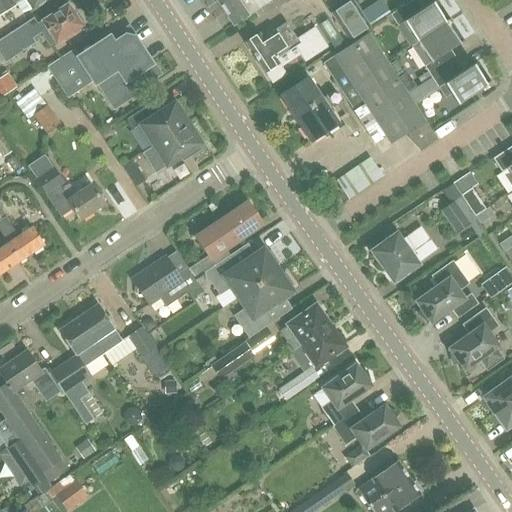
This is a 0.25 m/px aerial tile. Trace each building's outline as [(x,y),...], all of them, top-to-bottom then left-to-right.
[(13,0),(6,0),(0,4),(0,13),(15,3),(13,0)] [(13,0),(15,3),(20,0),(27,0),(32,8),(44,0),(13,0)] [(217,0),(233,24),(260,7),(270,0),(217,0)] [(275,8),(287,0),(271,0),(270,1),(275,8)] [(352,0),(351,0),(331,13),(347,39),(369,25),(360,12),(352,0)] [(380,0),(377,0),(360,12),(369,25),(389,12),(380,0)] [(411,1),(390,15),(397,26),(403,22),(416,42),(433,31),(450,20),(436,0),(435,0),(430,3),(431,3),(418,11),(411,1)] [(32,19),(0,40),(0,48),(7,62),(26,49),(23,44),(41,32),(49,45),(55,41),(56,42),(80,25),(67,5),(42,22),(36,26),(32,19)] [(416,42),(410,46),(427,72),(417,79),(421,84),(431,77),(452,63),(445,53),(458,44),(458,45),(463,41),(450,20),(433,31),(416,42)] [(259,34),(246,42),(265,71),(273,82),(285,74),(280,67),(299,54),(304,61),(327,46),(314,27),(297,39),(286,22),(261,38),(259,34)] [(129,33),(126,28),(109,39),(108,38),(79,57),(74,49),(46,66),(47,67),(57,83),(67,98),(94,81),(102,94),(111,88),(122,104),(136,95),(134,92),(157,77),(149,64),(150,64),(140,49),(130,33),(129,33)] [(323,63),(354,112),(364,105),(390,144),(404,134),(420,150),(436,139),(424,120),(368,33),(333,56),(323,63)] [(452,63),(431,77),(438,88),(444,84),(457,105),(487,85),(488,87),(492,84),(477,62),(459,74),(452,63)] [(10,76),(0,82),(0,89),(4,96),(8,93),(17,87),(10,76)] [(280,95),(294,116),(320,99),(306,77),(280,95)] [(15,103),(28,120),(33,116),(46,133),(60,123),(40,95),(35,88),(15,103)] [(166,93),(126,119),(133,129),(139,125),(152,146),(187,123),(174,102),(172,103),(166,93)] [(320,99),(294,116),(311,141),(337,124),(320,99)] [(199,145),(201,144),(187,123),(152,146),(141,153),(154,174),(166,166),(166,167),(188,153),(190,156),(201,149),(199,145)] [(0,152),(3,157),(11,151),(0,135),(0,152)] [(511,143),(491,157),(501,171),(505,168),(511,179),(511,143)] [(45,154),(27,166),(31,173),(45,192),(44,193),(60,217),(72,209),(66,200),(67,199),(59,187),(65,182),(49,160),(45,154)] [(13,156),(7,160),(14,172),(21,167),(13,156)] [(122,166),(135,187),(145,180),(131,159),(122,166)] [(371,161),(338,184),(349,200),(382,177),(371,161)] [(66,200),(72,209),(79,221),(103,205),(90,184),(67,199),(66,200)] [(460,195),(474,216),(485,209),(471,188),(460,195)] [(460,195),(452,202),(469,224),(478,238),(485,233),(479,224),(474,216),(460,195)] [(213,263),(210,259),(261,224),(246,202),(195,237),(205,251),(186,264),(190,269),(195,276),(213,263)] [(452,202),(440,212),(458,233),(469,224),(452,202)] [(474,216),(479,224),(494,215),(489,207),(474,216)] [(32,227),(7,243),(19,261),(44,245),(32,227)] [(416,264),(422,260),(435,250),(430,240),(415,250),(406,237),(399,240),(395,235),(372,251),(393,281),(416,265),(416,264)] [(511,235),(498,244),(503,252),(511,246),(511,235)] [(7,243),(0,247),(0,273),(19,261),(7,243)] [(229,287),(237,297),(277,270),(274,266),(278,263),(270,251),(266,253),(263,249),(234,268),(228,257),(205,273),(218,294),(229,287)] [(131,279),(147,304),(158,296),(165,307),(187,292),(190,297),(201,290),(186,268),(176,274),(165,257),(131,279)] [(415,302),(421,309),(417,314),(428,323),(427,323),(428,324),(449,309),(457,319),(478,304),(470,294),(463,299),(458,292),(469,284),(452,261),(430,276),(437,286),(415,302)] [(277,270),(237,297),(244,309),(234,316),(248,337),(271,321),(264,311),(292,292),(289,287),(293,285),(284,272),(280,275),(277,270)] [(96,304),(78,317),(95,341),(103,354),(122,341),(96,304)] [(314,307),(280,331),(293,350),(302,345),(328,327),(314,307)] [(468,335),(446,351),(447,352),(448,351),(452,364),(458,362),(464,370),(478,360),(486,371),(504,357),(488,334),(498,327),(485,308),(461,325),(468,335)] [(75,355),(48,374),(60,391),(84,425),(96,417),(82,397),(88,393),(81,382),(90,376),(84,367),(103,354),(95,341),(78,317),(58,330),(75,355)] [(140,322),(146,331),(155,325),(152,320),(145,319),(140,322)] [(141,327),(126,337),(142,359),(155,378),(170,368),(156,348),(141,327)] [(328,327),(302,345),(316,365),(342,347),(328,327)] [(244,342),(210,366),(219,378),(253,355),(244,342)] [(0,373),(6,383),(0,387),(0,411),(5,418),(12,429),(18,440),(34,463),(45,478),(47,481),(48,483),(49,483),(67,470),(22,406),(13,391),(30,380),(45,402),(60,391),(48,374),(45,369),(40,372),(26,352),(0,369),(0,373)] [(330,400),(320,408),(332,426),(357,410),(350,400),(370,385),(370,384),(366,371),(360,373),(355,365),(322,388),(330,400)] [(311,367),(279,390),(286,400),(318,377),(311,367)] [(511,377),(484,398),(494,413),(511,400),(511,377)] [(176,381),(165,381),(165,394),(177,393),(176,381)] [(511,400),(494,413),(505,428),(511,422),(511,400)] [(332,426),(331,427),(344,446),(356,438),(361,445),(345,456),(353,469),(370,458),(364,450),(397,427),(392,420),(396,415),(385,407),(384,405),(364,420),(357,410),(332,426)] [(128,408),(124,414),(124,421),(130,426),(137,425),(140,426),(148,421),(142,413),(141,413),(136,408),(128,408)] [(131,435),(124,439),(136,457),(143,452),(131,435)] [(87,439),(75,448),(82,459),(94,450),(87,439)] [(18,440),(6,449),(28,482),(31,487),(45,478),(34,463),(18,440)] [(99,462),(103,470),(120,461),(116,453),(99,462)] [(374,478),(357,490),(372,511),(392,511),(393,511),(419,494),(422,492),(423,490),(415,479),(413,479),(410,481),(396,462),(394,464),(390,458),(370,472),(374,478)] [(298,508),(291,511),(313,511),(322,506),(353,484),(347,473),(315,496),(298,508)] [(68,476),(44,492),(57,511),(63,511),(86,497),(74,479),(72,481),(68,476)] [(166,503),(174,497),(168,488),(160,493),(166,503)]
